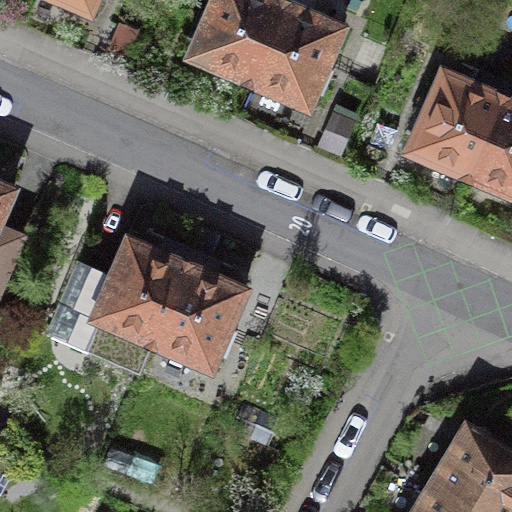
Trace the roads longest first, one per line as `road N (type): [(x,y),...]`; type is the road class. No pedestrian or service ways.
road 1 (residential): [(0,84),(455,288)]
road 2 (residential): [(455,288),(327,511)]
